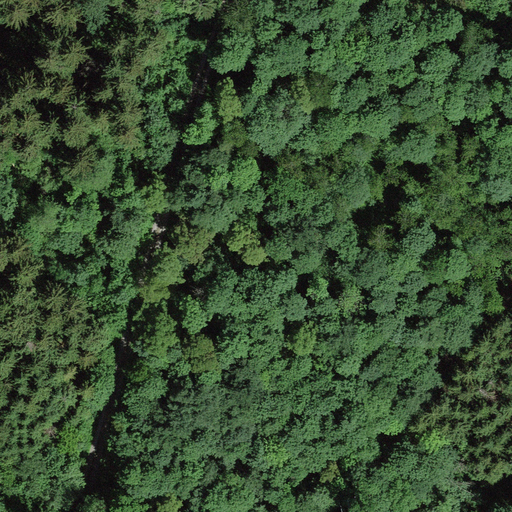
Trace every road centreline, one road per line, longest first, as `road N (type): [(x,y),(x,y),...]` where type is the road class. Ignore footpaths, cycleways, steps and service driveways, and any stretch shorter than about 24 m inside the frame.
road 1 (track): [(227,0),(131,276),(75,511)]
road 2 (track): [(321,511),(511,298)]
